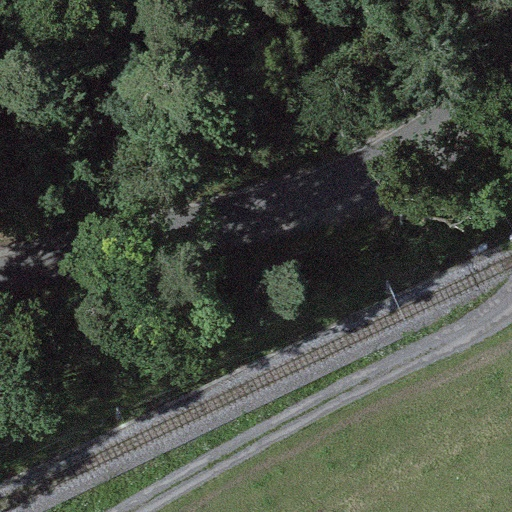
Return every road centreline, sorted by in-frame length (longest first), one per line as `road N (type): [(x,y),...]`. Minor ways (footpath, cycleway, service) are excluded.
road 1 (unclassified): [(511,90),(332,196),(0,278)]
road 2 (track): [(511,307),(139,511)]
